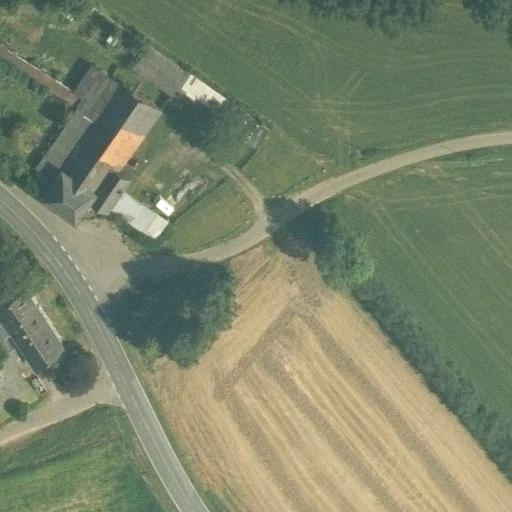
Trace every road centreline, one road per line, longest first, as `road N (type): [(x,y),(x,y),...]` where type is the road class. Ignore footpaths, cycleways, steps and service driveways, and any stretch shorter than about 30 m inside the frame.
road 1 (unclassified): [(84,286),(218,257),(340,178),(453,144),(511,138)]
road 2 (secondary): [(194,511),(123,377)]
road 3 (unclassified): [(0,437),(123,377)]
